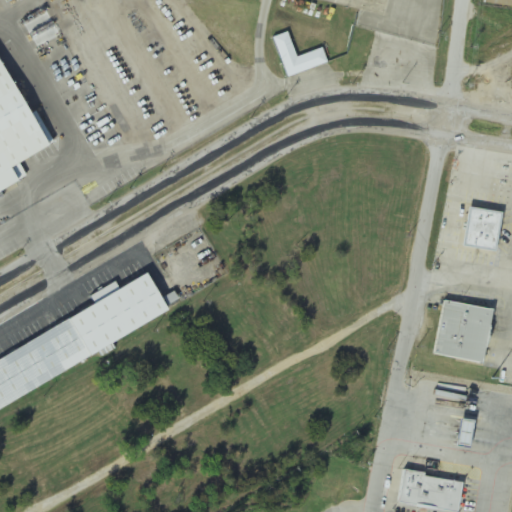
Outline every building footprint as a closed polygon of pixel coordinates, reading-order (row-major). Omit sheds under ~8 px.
[(326,66),(321,50),(294,58),(287,33),(272,38),(285,79),(326,66)] [(0,179),(21,167),(12,151),(46,131),(33,109),(39,105),(33,95),(15,106),(0,80),(0,179)] [(511,216),(479,211),(472,252),(506,257),(511,216)] [(0,404),(167,320),(148,282),(0,356),(0,404)] [(454,305),(444,362),(491,370),(501,313),(454,305)] [(256,341),(247,326),(229,336),(238,352),(256,341)] [(208,369),(197,350),(165,369),(175,388),(208,369)] [(266,418),(276,434),(297,422),(287,405),(266,418)] [(475,511),(480,480),(453,476),(447,511),(475,511)]
